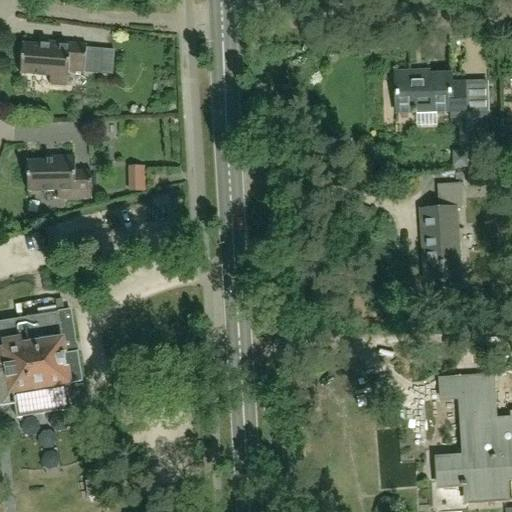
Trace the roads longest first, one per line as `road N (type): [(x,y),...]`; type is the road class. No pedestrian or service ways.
road 1 (primary): [(249,511),(220,16)]
road 2 (residential): [(220,16),(511,11)]
